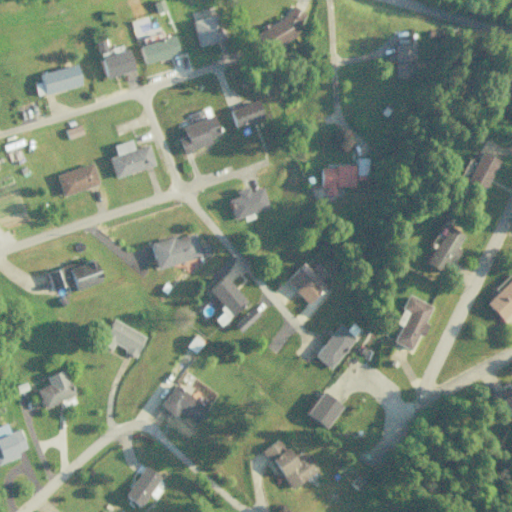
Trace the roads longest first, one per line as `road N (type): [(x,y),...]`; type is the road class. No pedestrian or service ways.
road 1 (residential): [(18,511),(123,426),(145,426),(246,511)]
road 2 (residential): [(139,91),(173,179),(297,328)]
road 3 (residential): [(0,248),(266,160)]
road 4 (residential): [(0,133),(238,54)]
road 5 (residential): [(511,200),(424,382),(427,396)]
road 6 (residential): [(408,412),(511,350)]
